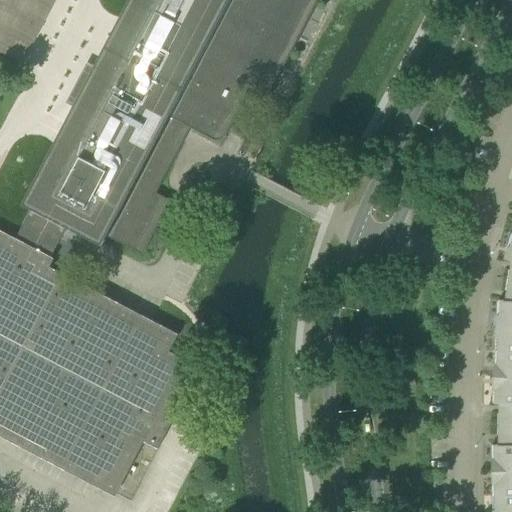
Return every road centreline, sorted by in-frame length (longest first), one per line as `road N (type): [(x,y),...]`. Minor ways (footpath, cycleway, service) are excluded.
road 1 (tertiary): [(354,231),(331,312),(330,409),(345,511)]
road 2 (tertiary): [(377,511),(362,408),(363,314),(384,242)]
road 3 (tertiary): [(384,242),(510,0)]
road 4 (tertiary): [(475,0),(354,231)]
road 5 (residential): [(464,511),(472,259)]
road 6 (residential): [(472,259),(511,126)]
